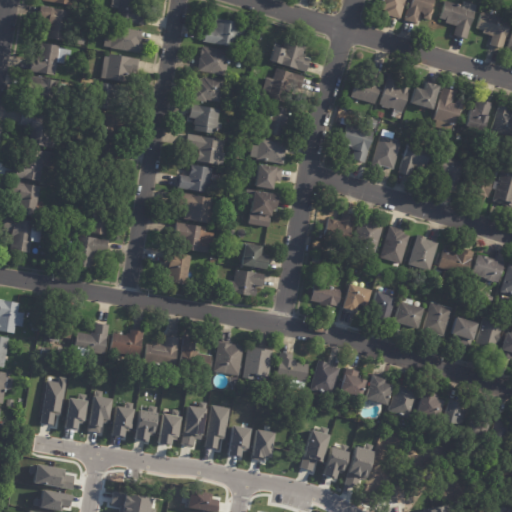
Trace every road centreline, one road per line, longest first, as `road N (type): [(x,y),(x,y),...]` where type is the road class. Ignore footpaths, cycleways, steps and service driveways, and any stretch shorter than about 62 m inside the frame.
road 1 (residential): [(511,391),(318,332),(0,275)]
road 2 (residential): [(347,0),(303,176),(279,325)]
road 3 (residential): [(174,0),(124,297)]
road 4 (residential): [(511,82),(243,0)]
road 5 (residential): [(97,457),(279,484),(349,511)]
road 6 (residential): [(511,236),(303,176)]
